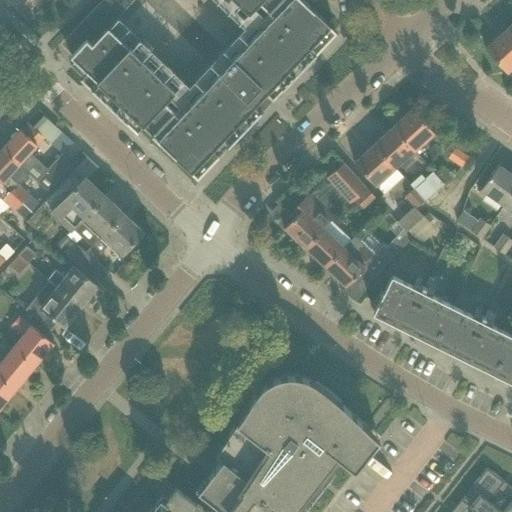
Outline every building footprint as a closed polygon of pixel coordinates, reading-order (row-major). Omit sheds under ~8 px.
[(131,0),(101,0),(59,45),(76,61),(70,67),(136,130),(137,129),(137,128),(141,123),(197,176),(261,109),(254,103),(262,95),(265,91),(272,97),(336,30),(303,0),(235,0),(248,11),(258,1),(272,15),(179,114),(165,100),(174,90),(107,26),(131,0)] [(484,48),(506,72),(511,66),(511,38),(504,30),(484,48)] [(412,108),(392,126),(414,150),(433,132),(412,108)] [(29,152),(30,152),(43,137),(31,126),(24,134),(20,129),(2,149),(18,164),(19,163),(46,189),(71,163),(61,153),(46,168),(29,152)] [(414,150),(392,126),(373,143),(395,167),(414,150)] [(395,167),(373,143),(353,161),(375,185),(395,167)] [(468,157),(455,148),(448,157),(461,167),(468,157)] [(17,183),(9,175),(18,164),(2,149),(0,150),(0,182),(1,183),(22,202),(29,194),(17,183)] [(367,188),(347,167),(344,162),(327,177),(350,202),(355,198),(367,188)] [(504,206),(511,193),(511,173),(498,164),(480,189),(504,206)] [(426,200),(444,184),(433,171),(425,178),(421,173),(410,183),(426,200)] [(80,219),(104,195),(84,176),(61,201),(62,202),(57,208),(46,200),(27,220),(37,230),(54,211),(72,228),(80,219)] [(1,183),(0,182),(0,196),(1,196),(3,198),(2,200),(14,211),(22,202),(1,183)] [(375,197),(367,188),(355,198),(363,207),(375,197)] [(424,200),(414,188),(405,196),(416,208),(424,200)] [(99,237),(123,213),(104,195),(80,219),(99,237)] [(302,246),(304,247),(323,228),(331,219),(306,195),(288,214),(293,218),(284,228),(295,238),(295,241),(300,246),(302,246)] [(407,232),(423,217),(414,207),(398,222),(407,232)] [(471,230),(478,220),(464,210),(457,220),(471,230)] [(142,231),(123,213),(99,237),(86,251),(77,263),(100,282),(109,271),(95,259),(107,245),(119,256),(142,231)] [(480,217),(478,220),(471,230),(482,238),(492,225),(480,217)] [(343,247),(323,228),(304,247),(324,267),(343,247)] [(505,255),(511,243),(511,240),(502,234),(493,247),(505,255)] [(366,285),(394,256),(385,247),(375,257),(354,237),(343,247),(324,267),(345,286),(356,275),(366,285)] [(0,261),(13,250),(6,242),(0,247),(0,261)] [(77,263),(86,251),(76,244),(67,255),(77,263)] [(97,286),(82,273),(73,266),(64,276),(56,269),(48,278),(54,283),(81,306),(97,286)] [(433,342),(452,305),(392,275),(373,312),(433,342)] [(65,326),(81,306),(54,283),(46,293),(49,296),(41,305),(34,299),(25,309),(34,317),(50,329),(57,320),(65,326)] [(493,372),(511,335),(452,305),(433,342),(493,372)] [(52,342),(36,329),(31,324),(30,325),(19,316),(11,325),(23,335),(11,348),(32,366),(52,342)] [(511,334),(511,335),(493,372),(511,381),(511,334)] [(0,377),(13,389),(32,366),(11,348),(0,362),(0,377)] [(379,439),(351,413),(336,399),(333,396),(327,391),(321,387),(313,381),(309,379),(306,378),(301,376),(297,375),(293,375),(290,375),(284,375),(280,376),(275,377),(271,379),(267,382),(265,383),(262,385),(260,388),(255,394),(215,455),(221,460),(207,478),(205,477),(195,489),(224,511),(300,511),(335,469),(334,468),(341,460),(354,470),(379,439)] [(0,405),(13,389),(0,377),(0,405)] [(460,500),(467,505),(475,511),(501,511),(502,511),(488,501),(504,481),(486,467),(460,500)] [(511,499),(511,498),(511,487),(509,485),(503,492),(511,499)] [(206,511),(175,488),(164,503),(165,504),(161,510),(155,505),(154,507),(159,511),(206,511)] [(511,511),(511,498),(511,499),(502,511),(501,511),(511,511)] [(457,511),(462,511),(467,505),(460,500),(453,509),(457,511)]
